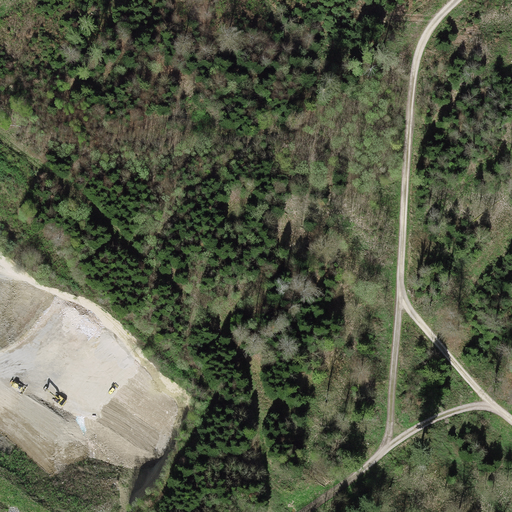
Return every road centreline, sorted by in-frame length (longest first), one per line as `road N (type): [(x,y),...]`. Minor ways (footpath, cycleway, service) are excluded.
road 1 (track): [(460,0),(419,55),(391,444),(306,511)]
road 2 (track): [(494,406),(401,295)]
road 3 (track): [(511,421),(494,406),(465,407),(391,444)]
